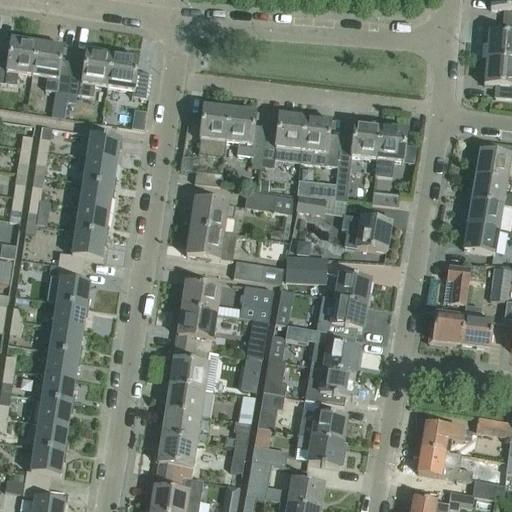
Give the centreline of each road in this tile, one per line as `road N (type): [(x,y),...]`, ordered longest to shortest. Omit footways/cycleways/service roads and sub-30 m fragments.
road 1 (residential): [(106,511),(172,80)]
road 2 (residential): [(441,112),(172,80)]
road 3 (residential): [(447,40),(179,20)]
road 4 (residential): [(394,376),(440,120)]
road 5 (residential): [(372,511),(394,376)]
